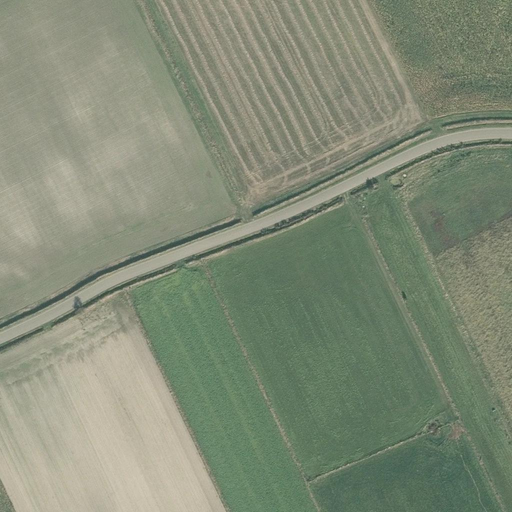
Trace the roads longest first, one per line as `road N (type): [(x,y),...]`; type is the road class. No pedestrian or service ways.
road 1 (tertiary): [(0,338),(427,147),(511,134)]
road 2 (track): [(250,228),(134,0)]
